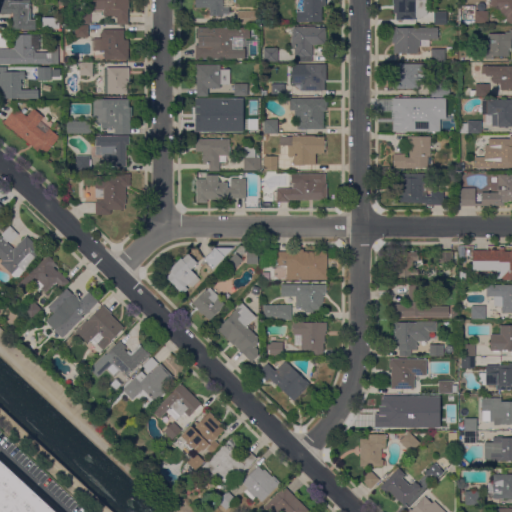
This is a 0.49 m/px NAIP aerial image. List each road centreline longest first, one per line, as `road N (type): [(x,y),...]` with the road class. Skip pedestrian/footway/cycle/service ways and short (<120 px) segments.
road 1 (residential): [(355,511),(0,164)]
road 2 (residential): [(298,456),(341,407),(356,373),(358,0)]
road 3 (residential): [(511,224),(165,229)]
road 4 (residential): [(116,271),(165,229),(162,0)]
